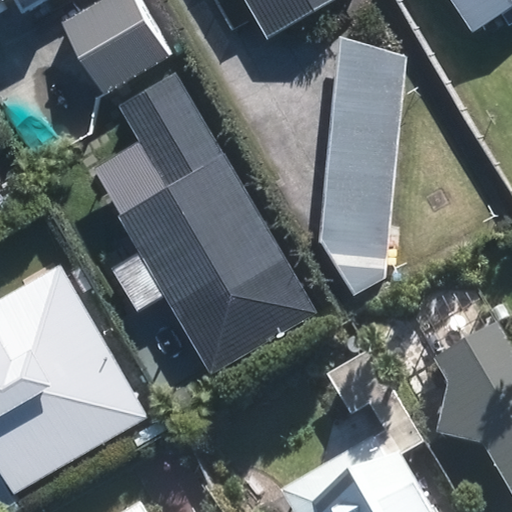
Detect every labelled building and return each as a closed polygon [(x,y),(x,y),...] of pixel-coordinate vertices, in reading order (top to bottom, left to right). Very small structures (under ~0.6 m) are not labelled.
[(12,0),(19,11),(39,0),(12,0)] [(131,0),(68,36),(100,92),(171,52),(140,0),(131,0)] [(242,0),(267,41),(337,0),(242,0)] [(511,0),(447,0),(470,34),(511,7),(511,0)] [(407,54),(338,37),(322,242),(352,296),(391,278),(407,54)] [(211,374),(318,313),(182,76),(121,111),(138,141),(92,166),(211,374)] [(148,419),(64,266),(0,301),(0,347),(19,382),(0,391),(0,473),(11,494),(148,419)] [(511,351),(499,327),(431,364),(448,394),(440,441),(484,454),(511,500),(511,351)] [(433,511),(386,432),(278,495),(287,511),(433,511)]
